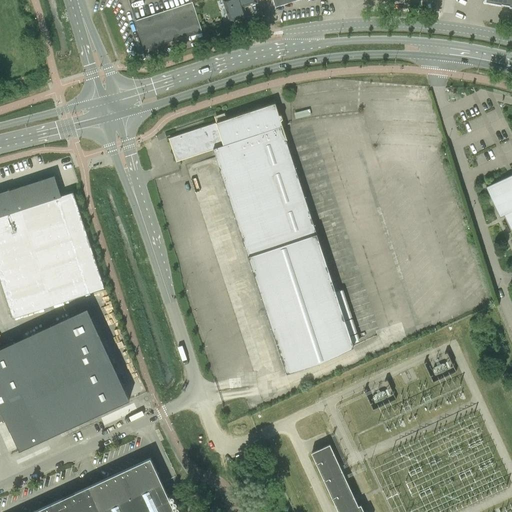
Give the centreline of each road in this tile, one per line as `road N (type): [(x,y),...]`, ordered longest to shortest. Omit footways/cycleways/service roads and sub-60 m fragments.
road 1 (secondary): [(119,114),(286,64),(436,49)]
road 2 (tertiary): [(511,38),(368,24),(310,30),(302,45)]
road 3 (unclassified): [(197,394),(133,185)]
road 4 (unclassified): [(0,486),(197,394)]
road 5 (secondary): [(302,45),(115,95)]
road 6 (secondary): [(436,49),(372,38),(302,45)]
